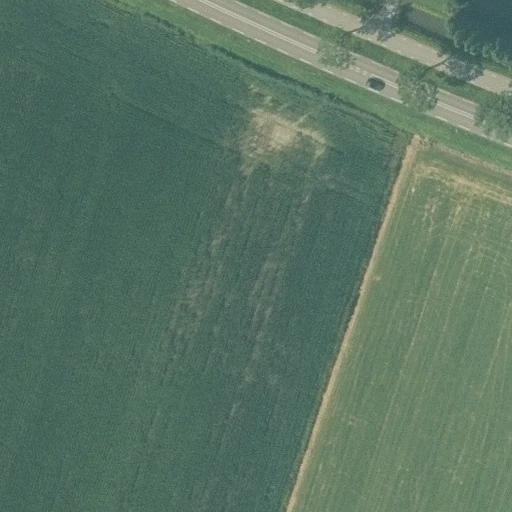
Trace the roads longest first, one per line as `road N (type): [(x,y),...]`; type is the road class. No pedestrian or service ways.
road 1 (primary): [(511,135),(203,0)]
road 2 (unclassified): [(511,95),(297,0)]
